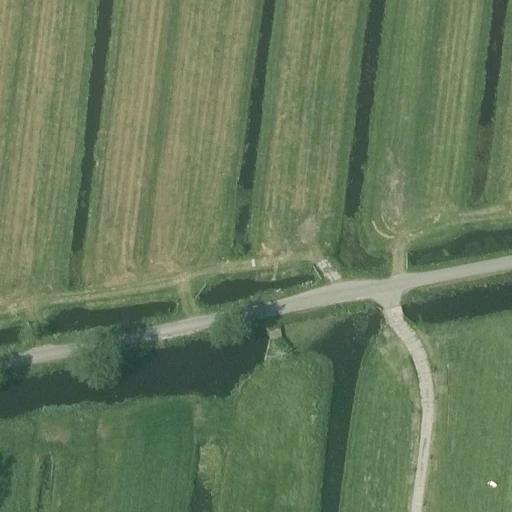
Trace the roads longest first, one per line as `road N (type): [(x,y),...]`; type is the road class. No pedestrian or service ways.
road 1 (unclassified): [(0,365),(511,262)]
road 2 (track): [(0,313),(284,257),(318,261),(343,295)]
road 3 (track): [(413,511),(426,410),(421,369),(378,288)]
